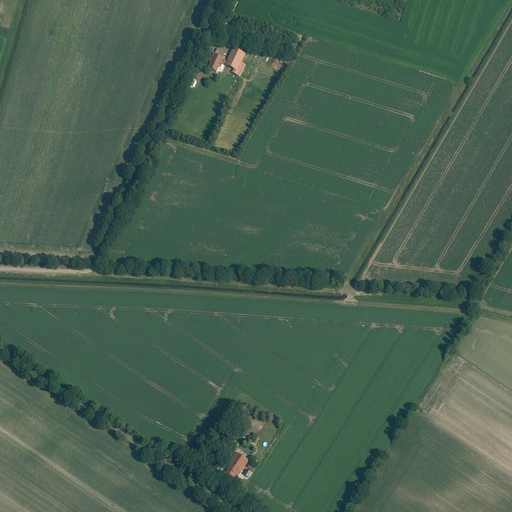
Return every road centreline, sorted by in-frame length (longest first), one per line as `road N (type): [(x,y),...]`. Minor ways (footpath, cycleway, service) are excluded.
road 1 (unclassified): [(0,268),(89,272),(221,0)]
road 2 (unclassified): [(238,511),(0,351)]
